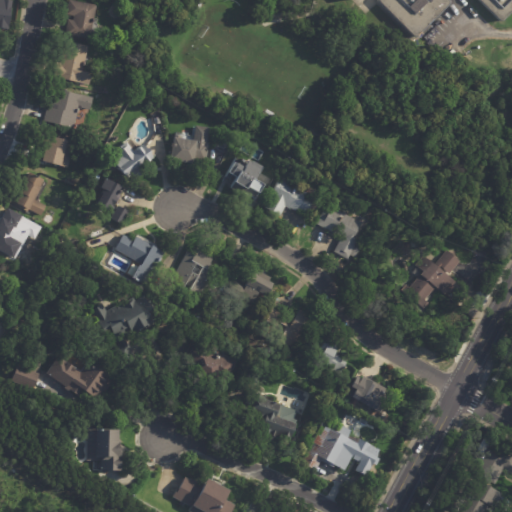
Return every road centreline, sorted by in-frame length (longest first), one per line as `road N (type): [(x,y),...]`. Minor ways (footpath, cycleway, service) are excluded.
road 1 (residential): [(455,387),(366,335),(286,246),(195,206),(174,207)]
road 2 (tertiary): [(387,511),(511,282)]
road 3 (residential): [(337,511),(189,436),(160,438)]
road 4 (residential): [(46,0),(32,69),(0,147)]
